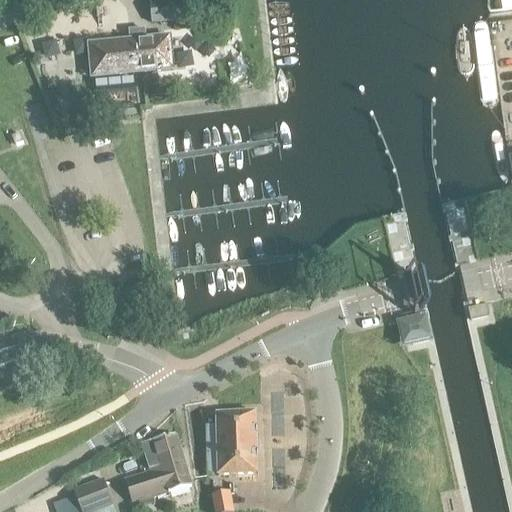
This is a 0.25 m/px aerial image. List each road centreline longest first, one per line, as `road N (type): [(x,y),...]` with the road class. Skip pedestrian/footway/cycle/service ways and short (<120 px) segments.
road 1 (unclassified): [(0,503),(245,352),(309,328)]
road 2 (unclassified): [(309,328),(511,273)]
road 3 (unclassified): [(310,511),(333,438),(309,328)]
